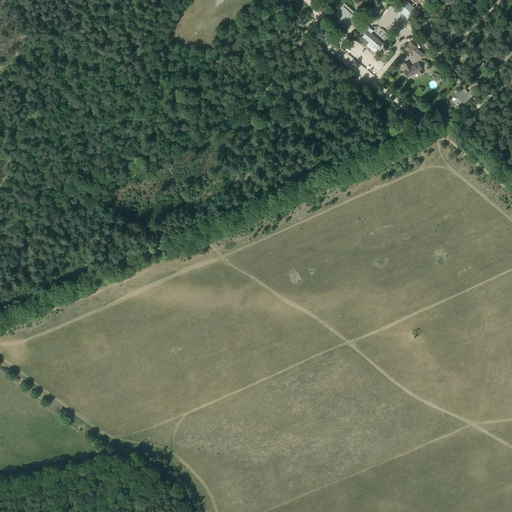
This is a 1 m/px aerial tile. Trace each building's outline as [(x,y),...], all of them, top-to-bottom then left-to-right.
[(403,0),(400,4),(396,8),(408,19),(412,15),(416,18),(420,14),(416,10),(416,9),(405,0),(403,0)] [(361,1),(357,3),(359,6),(358,6),(360,10),(359,11),(361,15),(362,15),(364,16),(366,13),(365,12),(371,8),(368,3),(367,4),(365,2),(363,4),(361,1)] [(344,3),(340,9),(334,15),(348,28),(359,16),(344,3)] [(424,32),(432,31),(431,25),(427,25),(426,20),(422,20),(424,32)] [(359,29),(356,32),(360,35),(358,39),(362,42),(374,53),(382,44),(370,33),(372,31),(370,29),(369,28),(367,31),(362,27),(360,29),(359,29)] [(448,38),(456,37),(454,29),(447,30),(448,38)] [(409,45),(406,50),(412,55),(412,54),(420,60),(424,54),(418,50),(420,47),(418,45),(417,45),(416,44),(415,44),(415,45),(414,45),(412,42),(411,43),(410,42),(408,44),(409,45)] [(470,56),(466,49),(463,51),(459,53),(464,60),(470,56)] [(484,63),(476,62),(476,71),(484,71),(484,63)] [(410,68),(409,66),(407,63),(403,65),(405,70),(403,71),(406,78),(414,73),(415,74),(418,72),(419,75),(423,73),(418,64),(410,68)] [(440,78),(437,75),(433,73),(430,78),(434,80),(436,82),(440,78)] [(466,92),(459,99),(464,104),(470,99),(467,96),(468,95),(466,92)]
